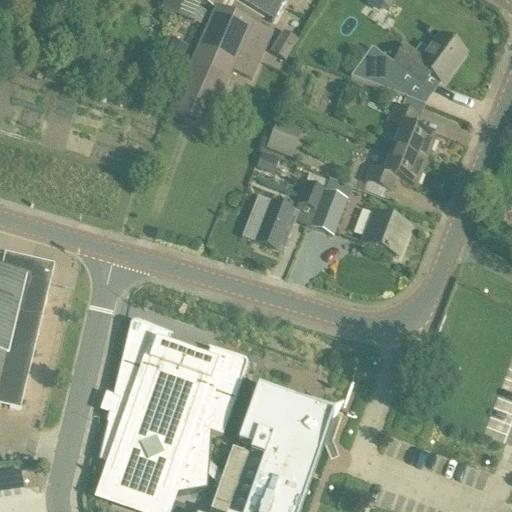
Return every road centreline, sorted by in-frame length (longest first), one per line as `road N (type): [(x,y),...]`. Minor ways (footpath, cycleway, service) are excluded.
road 1 (unclassified): [(115,252),(392,326),(410,317),(433,285),(511,89)]
road 2 (unclassified): [(58,511),(60,473),(115,252)]
